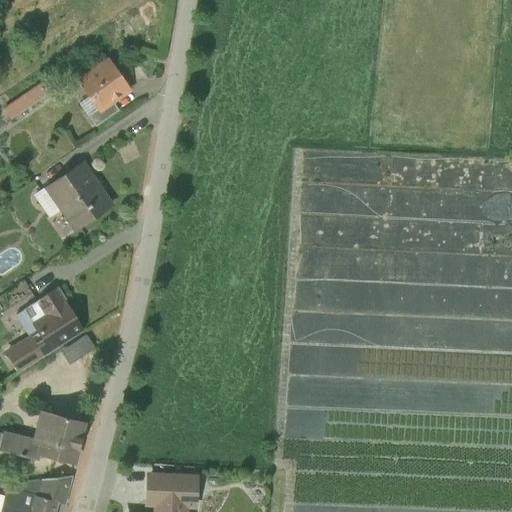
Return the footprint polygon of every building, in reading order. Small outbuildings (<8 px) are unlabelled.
[(97,110),(97,111),(112,101),(129,89),(109,61),(78,83),(88,98),(97,110)] [(3,109),(10,120),(48,94),(41,83),(3,109)] [(97,110),(88,98),(79,104),(88,116),(97,110)] [(88,116),(95,127),(118,111),(112,101),(97,111),(97,110),(88,116)] [(64,208),(79,228),(110,207),(81,165),(47,188),(62,209),(64,208)] [(62,209),(47,188),(34,197),(49,218),(62,209)] [(26,310),(41,333),(31,339),(8,353),(19,370),(63,343),(83,330),(58,290),(26,310)] [(41,333),(26,310),(16,316),(31,339),(41,333)] [(94,349),(85,335),(60,351),(69,365),(94,349)] [(39,456),(71,464),(82,424),(40,413),(32,443),(23,440),(18,456),(37,461),(39,456)] [(0,450),(18,456),(23,440),(0,434),(0,450)] [(55,503),(63,505),(70,477),(17,483),(16,487),(4,489),(5,493),(7,498),(34,497),(55,503)] [(183,505),(193,505),(195,480),(148,477),(147,503),(157,503),(183,505)] [(7,498),(5,493),(3,504),(24,510),(25,506),(31,508),(34,497),(7,498)] [(0,511),(52,511),(55,503),(34,497),(31,508),(25,506),(24,510),(3,504),(0,511)] [(182,511),(183,505),(157,503),(156,511),(182,511)]
